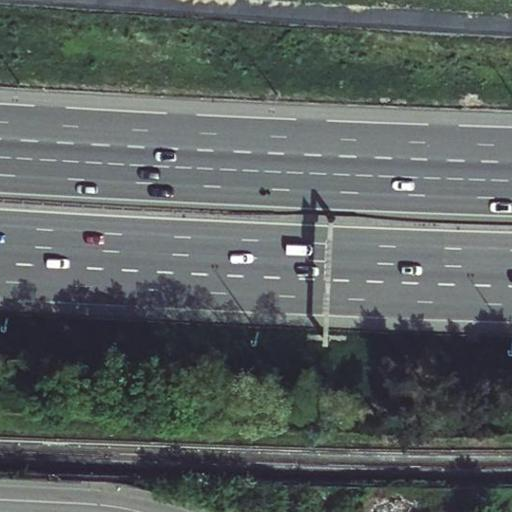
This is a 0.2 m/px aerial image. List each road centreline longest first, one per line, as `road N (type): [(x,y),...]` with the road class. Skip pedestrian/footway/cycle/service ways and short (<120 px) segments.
road 1 (motorway): [(115,243),(511,258)]
road 2 (motorway): [(511,189),(176,174)]
road 3 (motorway): [(176,174),(0,146)]
road 4 (motorway): [(176,174),(0,165)]
